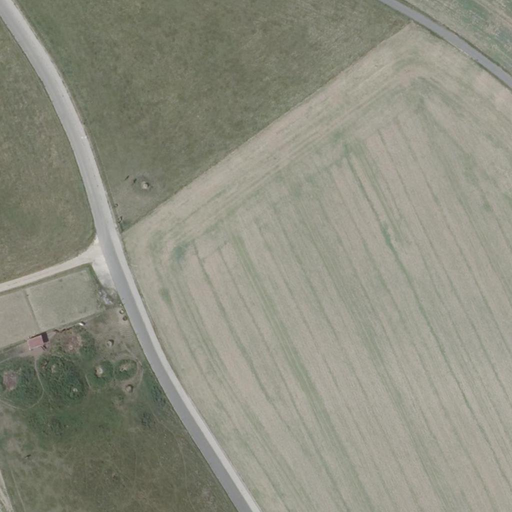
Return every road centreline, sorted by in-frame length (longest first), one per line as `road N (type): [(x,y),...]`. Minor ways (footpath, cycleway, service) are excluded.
road 1 (unclassified): [(0,4),(62,100),(111,252),(177,404),(245,511)]
road 2 (unclassified): [(390,0),(511,82)]
road 3 (track): [(0,286),(121,248)]
